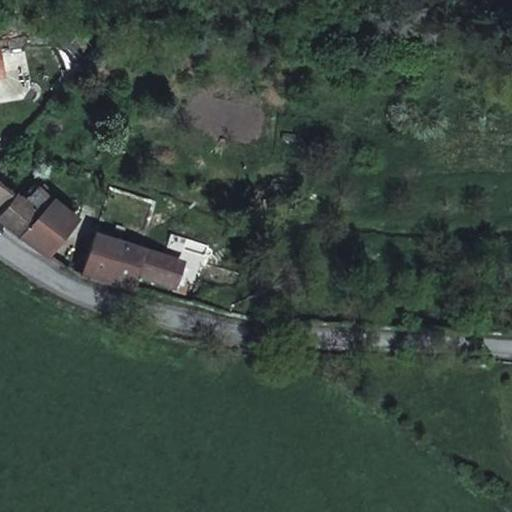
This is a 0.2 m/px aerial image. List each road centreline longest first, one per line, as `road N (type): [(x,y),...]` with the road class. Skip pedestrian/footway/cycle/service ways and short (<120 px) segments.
road 1 (unclassified): [(0,247),(31,269),(163,319),(511,345)]
road 2 (track): [(0,24),(169,0)]
